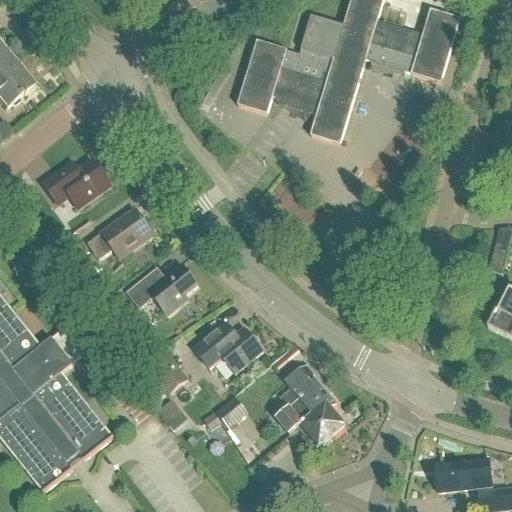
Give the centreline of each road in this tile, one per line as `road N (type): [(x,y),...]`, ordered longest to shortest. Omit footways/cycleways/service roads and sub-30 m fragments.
road 1 (unclassified): [(409,384),(265,284),(110,86)]
road 2 (residential): [(442,216),(511,2)]
road 3 (residential): [(409,384),(442,216)]
road 4 (tertiary): [(110,86),(224,0)]
road 5 (unclassified): [(0,173),(110,86)]
